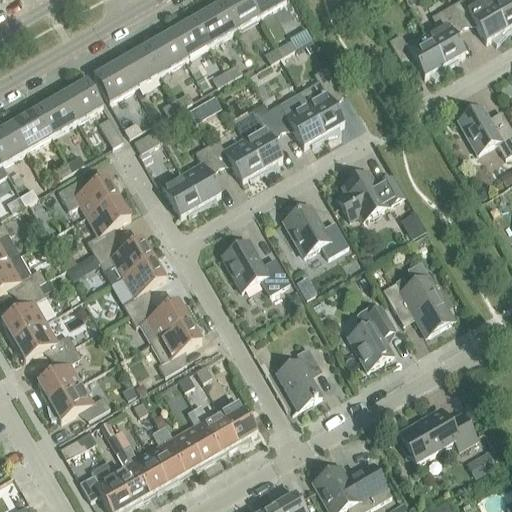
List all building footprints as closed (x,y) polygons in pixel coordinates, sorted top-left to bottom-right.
[(260,22),(247,0),(235,0),(220,9),(235,36),(260,22)] [(247,0),(260,22),(286,7),(282,0),(247,0)] [(508,37),(488,3),(476,10),(470,0),(468,0),(451,10),(463,32),(474,26),(486,47),(491,45),(496,50),(508,37)] [(511,0),(485,0),(488,3),(508,37),(511,34),(511,0)] [(195,24),(210,51),(235,36),(220,9),(195,24)] [(426,39),(446,73),(459,65),(458,64),(465,59),(453,38),(463,32),(451,10),(432,21),(438,32),(426,39)] [(210,51),(195,24),(194,24),(194,25),(171,38),(171,37),(170,38),(186,65),(210,51)] [(306,32),(289,42),(295,52),(312,42),(306,32)] [(145,52),(161,79),(186,65),(170,38),(145,52)] [(281,39),(274,43),(279,52),(286,48),(281,39)] [(446,73),(426,39),(407,50),(401,39),(389,46),(402,68),(412,62),(425,83),(429,80),(435,85),(446,73)] [(278,52),(283,61),(295,55),(290,45),(286,48),(279,52),(278,52)] [(120,67),(136,94),(161,79),(145,52),(120,67)] [(283,61),(278,52),(266,59),(271,68),(283,61)] [(136,94),(120,67),(94,82),(110,109),(136,94)] [(225,76),(230,85),(242,78),(237,69),(225,76)] [(300,98),(306,108),(325,142),(342,139),(340,132),(345,129),(332,108),(343,102),(326,73),(315,80),(319,87),(300,98)] [(230,85),(225,76),(213,83),(218,92),(230,85)] [(88,85),(62,100),(77,127),(103,112),(88,85)] [(175,105),(181,114),(193,107),(187,98),(175,105)] [(306,108),(300,98),(280,109),(269,115),(281,137),(292,131),(304,152),(311,148),(312,150),(325,142),(306,108)] [(77,127),(62,100),(61,101),(37,115),(53,142),(77,127)] [(181,114),(175,105),(163,112),(169,121),(181,114)] [(458,126),(478,159),(494,150),(498,151),(506,163),(511,159),(511,134),(502,117),(490,124),(483,112),(458,126)] [(12,129),(28,156),(53,142),(37,115),(12,129)] [(244,144),(264,178),(280,175),(278,167),(283,164),(271,143),(281,137),(269,115),(238,133),(244,144)] [(123,147),(110,123),(99,129),(113,153),(123,147)] [(137,127),(124,134),(130,143),(142,136),(137,127)] [(0,136),(0,165),(3,171),(28,156),(12,129),(0,136)] [(156,135),(135,147),(141,159),(163,146),(156,135)] [(244,144),(225,155),(219,144),(207,151),(220,173),(230,167),(242,188),(249,184),(251,186),(264,178),(244,144)] [(220,173),(207,151),(195,158),(201,168),(182,179),(202,214),(218,210),(217,203),(221,200),(209,179),(220,173)] [(67,167),(72,176),(84,169),(79,160),(67,167)] [(72,176),(67,167),(55,174),(60,183),(72,176)] [(349,200),(339,206),(350,225),(360,219),(364,226),(369,223),(374,223),(380,219),(382,216),(402,204),(390,183),(379,189),(379,190),(376,192),(368,178),(344,192),(349,200)] [(202,214),(182,179),(162,191),(181,223),(188,219),(189,221),(202,214)] [(87,221),(121,202),(118,185),(110,187),(107,182),(86,195),(80,184),(58,197),(69,216),(80,210),(87,221)] [(478,194),(477,197),(479,201),(482,202),(486,200),(487,196),(485,193),(481,192),(478,194)] [(20,201),(25,210),(37,203),(32,194),(20,201)] [(25,210),(20,201),(8,208),(14,217),(25,210)] [(94,258),(116,246),(110,235),(131,223),(127,216),(129,215),(121,202),(87,221),(98,241),(87,247),(94,258)] [(310,211),(284,226),(305,261),(322,252),(328,263),(349,252),(335,227),(323,234),(310,211)] [(0,271),(11,265),(19,260),(8,241),(10,240),(4,228),(0,230),(0,271)] [(116,271),(122,283),(157,263),(149,250),(147,251),(143,244),(122,256),(116,246),(94,258),(105,277),(116,271)] [(249,246),(222,262),(242,297),(261,285),(270,300),(290,289),(275,264),(263,271),(249,246)] [(71,258),(62,264),(67,273),(76,267),(71,258)] [(370,259),(362,264),(366,272),(374,267),(370,259)] [(11,265),(0,271),(0,298),(11,292),(17,303),(39,290),(46,286),(40,274),(31,279),(19,260),(11,265)] [(123,308),(130,320),(151,307),(145,297),(167,285),(162,278),(164,276),(157,263),(122,283),(133,302),(123,308)] [(77,268),(67,274),(73,285),(79,281),(81,274),(77,268)] [(396,287),(383,295),(404,331),(405,330),(397,316),(408,310),(426,342),(454,325),(429,281),(402,297),(396,287)] [(46,286),(39,290),(44,299),(54,293),(49,284),(46,286)] [(39,290),(17,303),(24,313),(2,325),(7,332),(5,334),(12,347),(46,327),(35,308),(46,302),(44,299),(39,290)] [(291,300),(289,308),(292,313),(302,307),(296,297),(291,300)] [(158,318),(151,307),(130,320),(136,332),(140,329),(151,349),(192,325),(185,312),(183,313),(179,306),(158,318)] [(359,336),(348,343),(367,376),(394,360),(384,342),(395,336),(381,311),(373,316),(370,311),(360,317),(358,318),(357,320),(356,321),(356,322),(355,323),(355,324),(355,325),(355,327),(355,328),(356,330),(356,331),(359,336)] [(205,336),(192,325),(151,349),(162,368),(158,370),(165,382),(187,369),(181,359),(202,346),(200,342),(205,336)] [(58,346),(46,327),(12,347),(20,360),(22,359),(26,366),(47,354),(53,364),(75,352),(68,340),(58,346)] [(80,349),(75,352),(79,359),(86,355),(82,348),(80,349)] [(75,352),(53,364),(59,375),(38,387),(42,394),(40,395),(48,408),(82,389),(71,369),(82,363),(79,359),(75,352)] [(300,365),(277,379),(298,415),(314,407),(318,405),(318,404),(323,401),(310,380),(321,374),(309,353),(297,360),(300,365)] [(205,371),(196,376),(203,388),(212,382),(205,371)] [(189,380),(178,386),(185,397),(195,391),(189,380)] [(82,389),(48,408),(51,425),(59,423),(61,428),(83,415),(89,426),(111,413),(104,402),(93,408),(82,389)] [(140,390),(136,392),(140,398),(146,394),(144,391),(140,390)] [(132,392),(124,396),(129,405),(137,400),(132,392)] [(239,405),(219,416),(239,451),(253,448),(253,447),(252,447),(251,441),(257,438),(239,405)] [(142,407),(134,412),(140,422),(148,416),(142,407)] [(228,457),(239,451),(219,416),(208,423),(201,410),(194,414),(220,459),(227,455),(228,457)] [(195,430),(184,437),(204,471),(215,465),(214,463),(220,459),(194,414),(188,418),(195,430)] [(422,425),(423,426),(400,440),(402,444),(401,449),(407,459),(412,461),(417,469),(455,447),(459,455),(477,445),(462,419),(448,427),(440,414),(422,425)] [(161,418),(153,422),(159,433),(167,429),(161,418)] [(108,427),(101,431),(107,443),(115,439),(108,427)] [(166,431),(159,434),(185,479),(192,475),(193,477),(204,471),(184,437),(173,443),(166,431)] [(160,451),(149,457),(168,491),(179,485),(178,483),(185,479),(159,434),(153,438),(160,451)] [(90,437),(81,443),(88,454),(97,449),(90,437)] [(130,451),(124,455),(150,500),(156,496),(158,498),(168,491),(149,457),(138,464),(130,451)] [(125,471),(113,478),(133,511),(144,506),(143,504),(150,500),(124,455),(117,458),(125,471)] [(488,457),(467,468),(475,482),(495,471),(488,457)] [(340,472),(314,487),(328,511),(373,511),(392,501),(374,470),(348,485),(340,472)] [(132,511),(133,511),(113,478),(97,487),(94,480),(80,488),(91,507),(101,501),(107,511),(132,511)] [(303,511),(296,499),(274,511),(303,511)]
